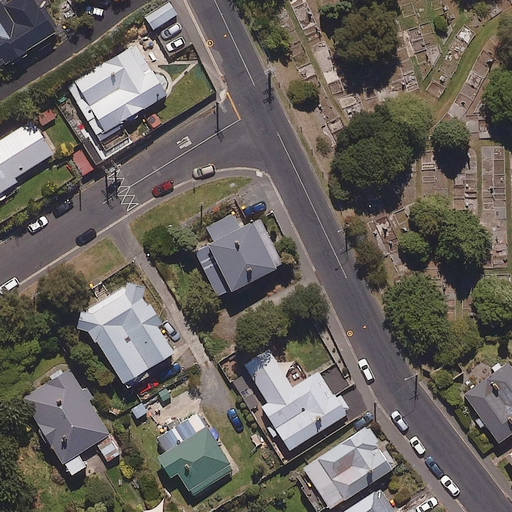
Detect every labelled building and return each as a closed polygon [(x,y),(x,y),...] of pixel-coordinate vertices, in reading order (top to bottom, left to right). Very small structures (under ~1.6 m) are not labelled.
[(0,64),(54,30),(34,0),(1,0),(0,1),(0,64)] [(168,1),(144,15),(153,29),(176,14),(168,1)] [(164,93),(136,44),(67,83),(95,133),(164,93)] [(52,152),(31,119),(0,139),(0,190),(15,181),(13,177),(52,152)] [(238,226),(232,214),(207,227),(211,236),(189,247),(214,296),(280,262),(257,217),(238,226)] [(88,328),(124,387),(177,355),(158,323),(161,322),(149,302),(146,303),(132,279),(71,316),(81,332),(88,328)] [(268,347),(244,362),(268,402),(262,405),(289,449),(347,413),(334,391),(327,395),(313,372),(292,385),(268,347)] [(511,434),(511,368),(508,363),(464,395),(499,444),(511,434)] [(84,464),(77,453),(94,442),(106,461),(121,451),(67,368),(20,398),(69,474),(84,464)] [(232,465),(196,411),(148,443),(169,473),(175,469),(191,493),(232,465)] [(393,467),(366,426),(304,467),(331,508),(393,467)] [(400,511),(398,509),(394,511),(379,487),(339,511),(400,511)]
